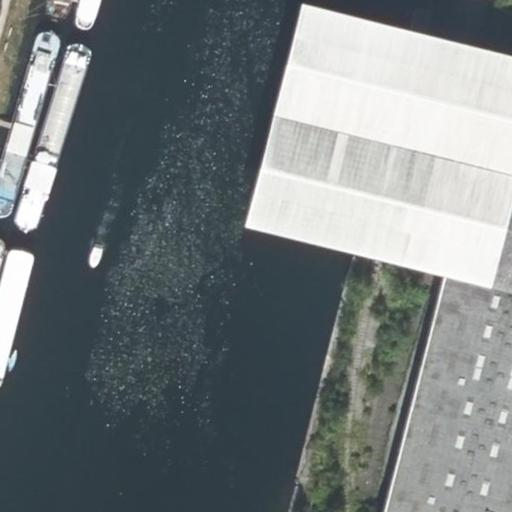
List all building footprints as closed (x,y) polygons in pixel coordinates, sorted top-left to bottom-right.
[(41,0),(42,0),(42,13),(49,17),(58,16),(64,5),(65,0),(41,0)] [(511,511),(511,56),(493,52),(435,37),(304,8),(251,218),(381,251),(431,262),(448,266),(385,511),(511,511)] [(33,42),(0,164),(0,216),(6,217),(12,209),(58,57),(59,45),(56,35),(47,30),(39,31),(33,42)] [(55,85),(52,95),(6,261),(11,268),(20,269),(29,264),(74,102),(76,89),(66,83),(55,85)] [(0,292),(0,388),(24,292),(21,283),(12,281),(4,284),(0,292)]
